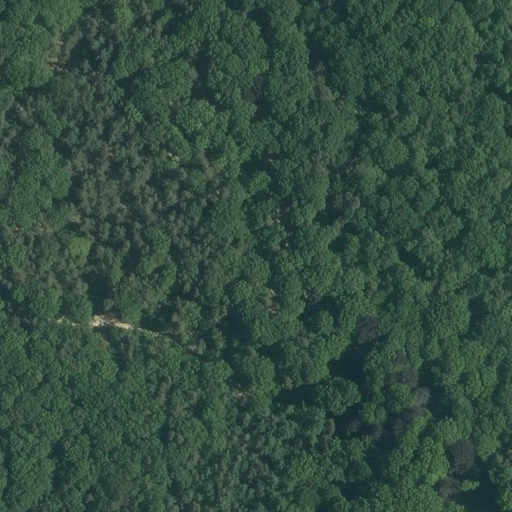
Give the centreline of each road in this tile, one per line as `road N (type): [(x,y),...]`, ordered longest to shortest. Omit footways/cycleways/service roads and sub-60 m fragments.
road 1 (track): [(161,0),(230,157),(275,215),(298,279),(424,438)]
road 2 (track): [(343,511),(357,496),(380,491),(457,496)]
